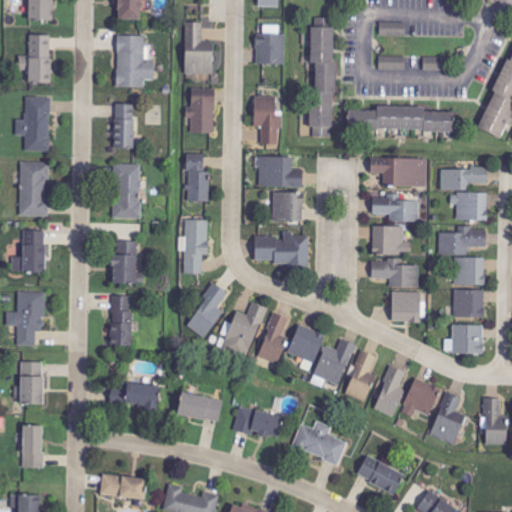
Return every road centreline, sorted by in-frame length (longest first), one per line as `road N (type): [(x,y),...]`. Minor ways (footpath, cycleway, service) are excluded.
road 1 (residential): [(75,511),(84,0)]
road 2 (residential): [(487,16),(495,14),(463,79),(366,77),(367,16),(487,16)]
road 3 (residential): [(511,376),(452,369),(249,279),(236,263)]
road 4 (residential): [(77,438),(220,462),(348,511)]
road 5 (residential): [(236,263),(235,0)]
road 6 (residential): [(330,312),(339,159)]
